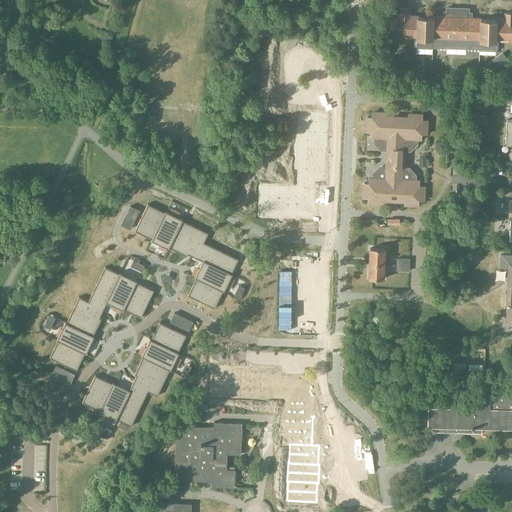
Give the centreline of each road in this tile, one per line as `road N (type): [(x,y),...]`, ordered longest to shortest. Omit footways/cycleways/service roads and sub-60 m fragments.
road 1 (residential): [(338,344),(258,341),(179,305),(162,308),(115,337),(71,395),(52,444),(52,511)]
road 2 (residential): [(86,129),(130,166),(244,224),(275,237),(342,239)]
road 3 (residential): [(86,129),(0,303)]
road 4 (unknown): [(337,380),(311,383),(269,458),(262,492)]
road 5 (residential): [(383,465),(378,432),(338,386),(338,344)]
road 6 (residential): [(383,465),(511,464)]
